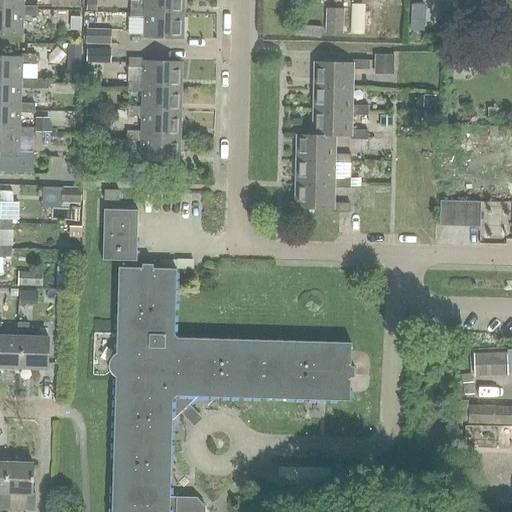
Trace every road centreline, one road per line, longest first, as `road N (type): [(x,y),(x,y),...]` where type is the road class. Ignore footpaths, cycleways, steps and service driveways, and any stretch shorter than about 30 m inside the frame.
road 1 (residential): [(395,256),(259,247),(246,238),(237,220),(243,0)]
road 2 (residential): [(242,444),(363,449),(388,435),(395,256)]
